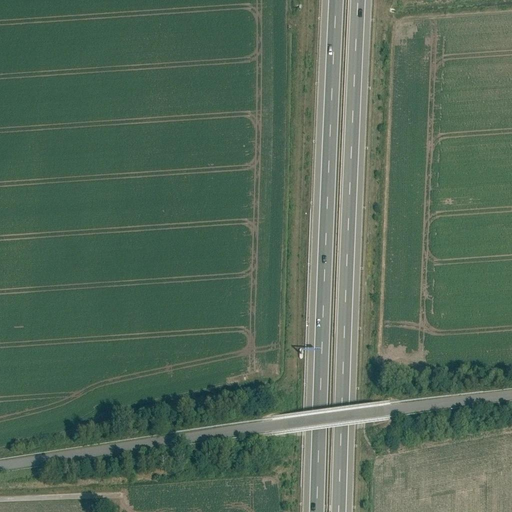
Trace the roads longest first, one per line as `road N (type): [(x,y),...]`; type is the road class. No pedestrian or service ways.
road 1 (unclassified): [(0,464),(511,392)]
road 2 (motorway): [(336,0),(313,511)]
road 3 (motorway): [(338,511),(360,0)]
